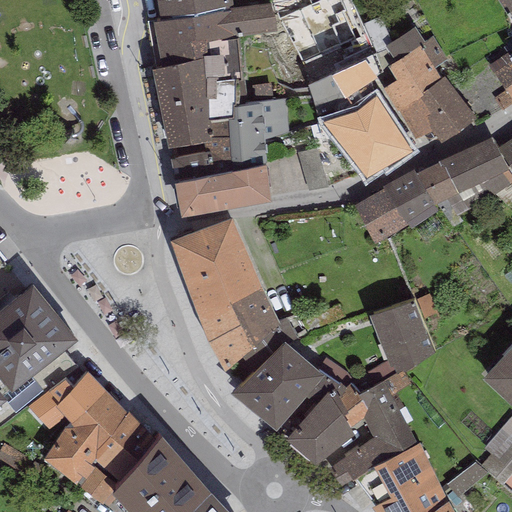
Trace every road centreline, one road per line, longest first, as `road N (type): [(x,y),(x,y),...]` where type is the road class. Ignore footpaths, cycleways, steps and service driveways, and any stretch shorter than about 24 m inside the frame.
road 1 (residential): [(273,490),(231,476),(190,446),(21,232)]
road 2 (residential): [(98,0),(137,175),(137,213)]
